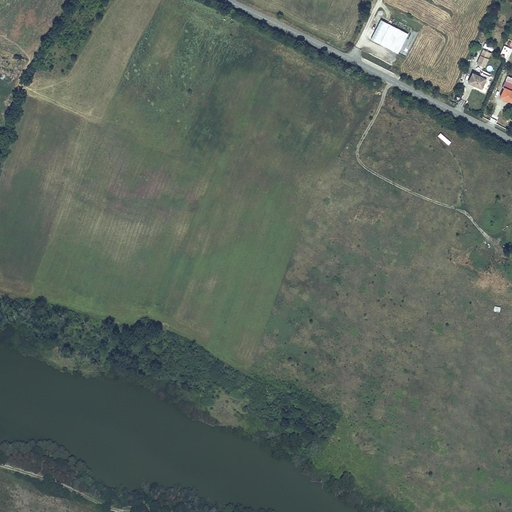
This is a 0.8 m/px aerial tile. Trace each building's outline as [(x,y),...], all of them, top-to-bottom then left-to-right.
[(371,39),(398,53),(409,33),(381,19),(371,39)] [(485,43),(483,47),(492,51),(494,47),(485,43)] [(476,63),(484,67),(491,52),(482,49),(476,63)] [(468,81),(482,88),(487,77),(473,70),(468,81)] [(511,82),(505,79),(503,85),(504,85),(500,95),(511,101),(511,82)] [(440,133),(438,136),(448,146),(451,143),(440,133)]
